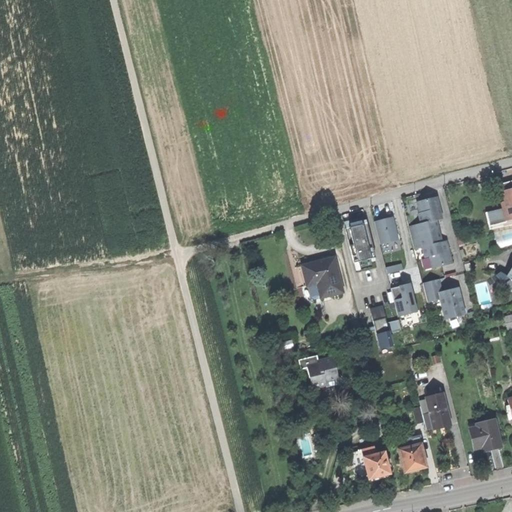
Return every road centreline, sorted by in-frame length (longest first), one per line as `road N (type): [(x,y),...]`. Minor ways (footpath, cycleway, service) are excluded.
road 1 (residential): [(183,248),(511,159)]
road 2 (track): [(246,511),(183,248)]
road 3 (track): [(183,248),(121,0)]
road 4 (track): [(0,275),(183,248)]
road 5 (secondary): [(371,511),(511,481)]
road 6 (unknown): [(469,490),(444,384),(434,376),(419,381)]
